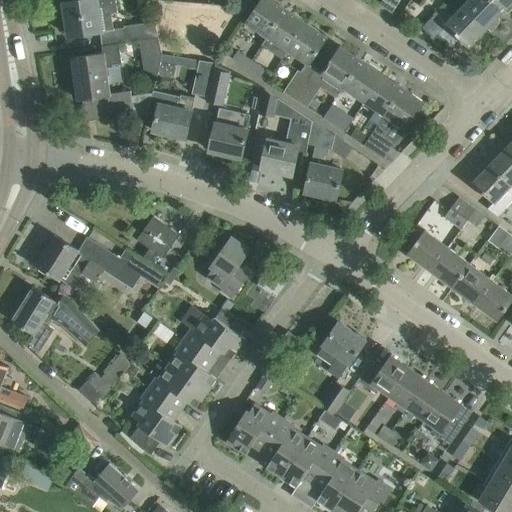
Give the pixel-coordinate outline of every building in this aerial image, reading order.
[(81,0),(64,3),(69,36),(99,32),(119,29),(114,0),(81,0)] [(260,0),(246,23),(267,37),(285,9),(271,0),(260,0)] [(399,0),(382,0),(379,5),(392,13),(399,0)] [(504,11),(492,0),(468,0),(463,6),(487,29),(504,11)] [(511,0),(492,0),(504,11),(511,2),(511,0)] [(463,6),(446,23),(436,13),(422,28),(433,38),(437,35),(452,48),(461,39),(469,47),(487,29),(463,6)] [(285,9),(267,37),(261,45),(282,59),(287,51),(306,23),(285,9)] [(125,42),(139,40),(156,38),(153,22),(123,27),(125,42)] [(306,23),(287,51),(308,65),(327,37),(306,23)] [(156,76),(160,61),(161,55),(156,38),(139,40),(144,73),(156,76)] [(94,120),(134,114),(130,91),(109,94),(105,65),(121,63),(119,44),(101,46),(103,54),(72,58),(78,100),(91,98),(94,120)] [(343,88),(362,60),(340,46),(322,74),(343,88)] [(232,59),(245,68),(251,59),(237,50),(232,59)] [(191,93),(207,97),(214,65),(161,55),(160,61),(196,69),(191,93)] [(251,59),(245,68),(260,77),(266,69),(251,59)] [(362,60),(343,88),(364,102),(382,74),(362,60)] [(228,72),(214,65),(207,97),(206,101),(221,105),(228,72)] [(283,92),(295,99),(309,78),(297,70),(283,92)] [(364,102),(376,110),(370,120),(378,125),(403,88),(382,74),(364,102)] [(309,78),(295,99),(307,107),(321,86),(309,78)] [(364,145),(384,158),(394,144),(383,136),(393,121),(405,130),(424,102),(403,88),(378,125),(369,138),(364,145)] [(190,112),(193,98),(153,89),(148,112),(156,114),(153,130),(186,138),(192,112),(190,112)] [(284,143),(267,139),(261,169),(292,176),(298,150),(305,152),(307,144),(312,121),(264,89),(258,114),(272,117),(272,114),(290,118),(284,143)] [(232,127),(215,123),(209,151),(241,158),(247,130),(246,130),(249,114),(235,111),(232,127)] [(342,119),(328,111),(323,119),(337,127),(342,119)] [(312,121),(307,144),(315,146),(305,192),(336,199),(343,170),(325,166),(329,149),(331,149),(334,136),(312,121)] [(364,145),(369,138),(355,129),(351,136),(364,145)] [(490,165),(511,185),(511,183),(511,153),(506,148),(490,165)] [(490,165),(472,183),(494,203),(511,185),(490,165)] [(475,209),(459,196),(444,217),(461,229),(468,220),(475,209)] [(475,209),(468,220),(477,226),(484,216),(475,209)] [(179,234),(153,216),(137,239),(149,248),(144,255),(151,261),(157,253),(163,257),(179,234)] [(37,265),(59,279),(68,265),(73,268),(73,267),(96,282),(104,270),(129,287),(140,271),(99,245),(90,260),(77,252),(78,250),(70,245),(78,233),(53,218),(46,229),(56,236),(37,265)] [(430,271),(448,247),(425,230),(407,254),(430,271)] [(503,246),(511,253),(511,235),(503,246)] [(222,288),(221,290),(232,298),(255,266),(244,258),(250,250),(231,236),(210,266),(213,268),(207,277),(222,288)] [(470,264),(448,247),(430,271),(453,287),(470,264)] [(470,264),(453,287),(475,304),(493,281),(470,264)] [(257,285),(276,297),(286,283),(267,271),(257,285)] [(511,301),(511,294),(493,281),(475,304),(497,321),(511,301)] [(60,292),(54,300),(34,287),(12,321),(33,334),(27,342),(40,350),(54,328),(48,325),(51,319),(61,324),(85,346),(100,331),(71,299),(60,292)] [(238,319),(222,308),(213,320),(204,314),(193,330),(191,328),(183,339),(215,362),(222,352),(231,358),(245,339),(231,329),(238,319)] [(319,352),(332,361),(327,368),(339,375),(349,361),(350,362),(365,341),(364,340),(363,341),(354,335),(355,333),(338,322),(322,345),(323,346),(319,352)] [(160,325),(152,335),(165,345),(173,334),(160,325)] [(297,337),(288,331),(281,340),(291,347),(297,337)] [(208,372),(215,362),(183,339),(176,350),(178,351),(168,365),(207,393),(217,378),(208,372)] [(99,378),(111,389),(130,364),(119,352),(99,378)] [(382,367),(371,360),(357,381),(375,394),(379,389),(388,396),(408,367),(390,354),(382,367)] [(0,363),(0,398),(23,408),(27,397),(1,387),(9,367),(0,363)] [(196,407),(207,393),(168,365),(158,379),(156,377),(149,388),(180,411),(187,401),(196,407)] [(408,367),(388,396),(398,402),(394,407),(403,413),(426,379),(408,367)] [(426,379),(403,413),(411,418),(414,413),(424,421),(444,392),(426,379)] [(328,411),(327,411),(333,415),(350,390),(337,381),(320,406),(328,411)] [(173,420),(180,411),(149,388),(141,399),(143,400),(132,416),(140,422),(138,425),(139,425),(130,437),(151,455),(161,441),(168,446),(182,427),(173,420)] [(444,392),(424,421),(433,427),(430,432),(449,445),(464,424),(453,417),(462,404),(444,392)] [(262,452),(283,419),(272,412),(271,414),(254,404),(249,412),(246,410),(226,441),(246,454),(252,445),(262,452)] [(0,443),(18,451),(29,423),(0,411),(0,443)] [(479,416),(474,424),(482,429),(487,421),(479,416)] [(294,426),(283,419),(262,452),(272,458),(266,467),(281,477),(307,437),(293,428),(294,426)] [(384,440),(392,429),(384,424),(377,436),(384,440)] [(80,425),(66,440),(83,456),(97,441),(80,425)] [(462,441),(470,446),(480,432),(471,427),(462,441)] [(384,440),(393,446),(400,435),(392,429),(384,440)] [(312,484),(334,451),(322,444),(321,446),(307,437),(281,477),(296,487),(302,478),(312,484)] [(470,446),(462,441),(452,455),(460,460),(470,446)] [(511,511),(511,445),(478,501),(496,511),(511,511)] [(334,451),(312,484),(322,491),(317,500),(332,510),(357,470),(343,461),(345,458),(334,451)] [(95,479),(79,467),(65,487),(92,507),(100,495),(121,510),(139,490),(109,463),(95,479)] [(446,463),(442,470),(449,475),(454,468),(446,463)] [(26,465),(19,480),(49,492),(53,482),(26,465)] [(0,466),(0,486),(2,487),(9,470),(0,466)] [(357,470),(332,510),(335,511),(372,511),(381,500),(383,502),(392,489),(377,479),(376,482),(357,470)]
